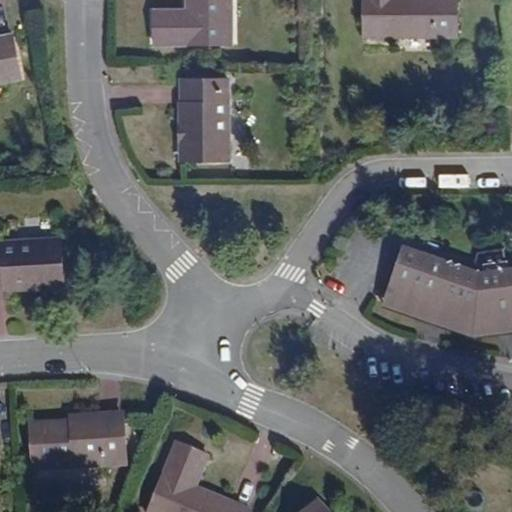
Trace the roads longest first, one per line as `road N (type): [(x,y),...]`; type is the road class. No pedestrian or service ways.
road 1 (residential): [(209,314),(196,284),(96,154),(83,0)]
road 2 (residential): [(511,172),(361,178),(276,291)]
road 3 (residential): [(194,372),(345,446),(417,511)]
road 4 (residential): [(511,379),(409,352),(276,291)]
road 5 (residential): [(0,355),(118,353),(194,372)]
